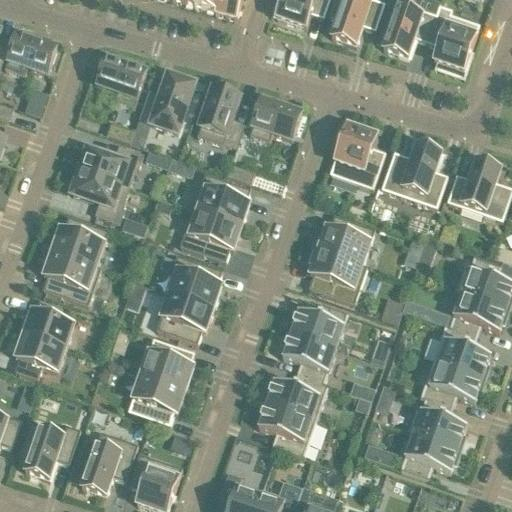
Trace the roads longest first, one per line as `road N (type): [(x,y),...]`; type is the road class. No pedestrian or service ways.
road 1 (residential): [(333,96),(190,511)]
road 2 (residential): [(0,284),(84,32)]
road 3 (residential): [(333,96),(475,132),(511,32)]
road 4 (residential): [(84,32),(240,73)]
